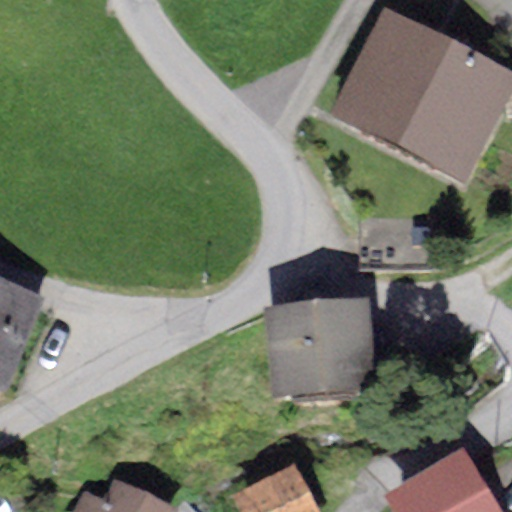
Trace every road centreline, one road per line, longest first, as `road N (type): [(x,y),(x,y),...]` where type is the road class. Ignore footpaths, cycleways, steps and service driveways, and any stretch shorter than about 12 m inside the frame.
road 1 (residential): [(137,0),(206,102),(269,153),(290,210),(293,263),(196,325)]
road 2 (residential): [(196,325),(0,431)]
road 3 (residential): [(196,325),(62,297),(0,274)]
